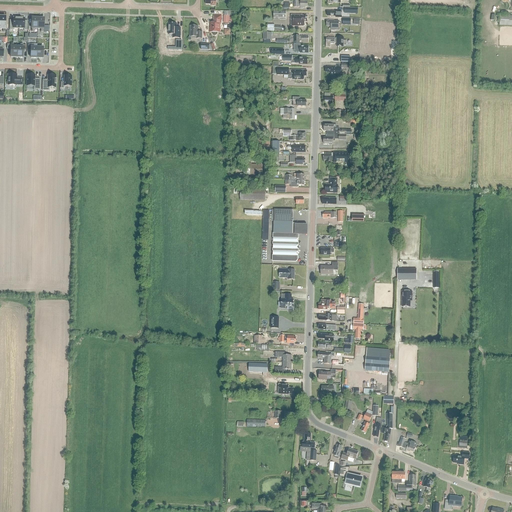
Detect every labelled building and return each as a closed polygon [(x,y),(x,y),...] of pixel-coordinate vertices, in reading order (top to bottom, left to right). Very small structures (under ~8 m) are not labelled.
[(273,11),(273,19),(279,19),(279,20),(285,20),(286,11),(273,11)] [(209,32),(212,32),(212,33),(212,34),(213,35),(214,36),(215,36),(216,35),(217,35),(217,33),(219,33),(219,30),(219,27),(220,23),(221,23),(221,16),(213,15),(213,23),(210,23),(210,28),(209,28),(209,32)] [(302,15),(291,15),(291,26),(304,26),(304,22),(307,22),(307,16),(302,16),(302,15)] [(499,25),(511,25),(511,15),(499,15),(499,16),(497,16),(497,21),(499,21),(499,25)] [(13,28),(18,29),(19,18),(13,17),(13,20),(9,20),(9,30),(13,30),(13,28)] [(24,18),(19,18),(18,29),(24,29),(23,30),(27,31),(27,21),(24,21),(24,18)] [(334,22),(334,20),(329,20),(329,21),(326,21),(326,27),(331,27),(331,28),(331,30),(333,30),(338,30),(338,22),(334,22)] [(167,31),(168,32),(168,35),(172,35),(172,38),(180,38),(180,28),(176,28),(176,24),(168,24),(168,30),(167,31)] [(190,26),(190,37),(196,37),(196,39),(201,39),(202,32),(197,32),(198,26),(190,26)] [(301,36),(301,37),(299,37),(299,36),(294,36),(294,44),(299,44),(299,42),(301,42),(301,43),(308,43),(308,37),(306,37),(306,36),(301,36)] [(334,44),(334,43),(334,38),(334,37),(328,37),(328,38),(326,38),(326,47),(330,47),(330,44),(334,44)] [(337,38),(334,38),(334,43),(337,43),(337,46),(343,46),(343,45),(346,45),(346,41),(343,41),(343,38),(337,38)] [(300,45),(294,45),(294,51),(300,51),(300,53),(308,53),(308,47),(300,47),(300,45)] [(299,64),(307,64),(307,58),(299,58),(299,59),(292,58),(292,56),(281,56),(281,61),(292,61),(292,63),(299,64)] [(331,75),(334,75),(340,76),(341,67),(334,67),(326,67),(326,68),(325,68),(325,73),(331,73),(331,75)] [(307,71),(299,71),(299,70),(292,70),(288,70),(289,68),(277,68),(277,75),(288,75),(288,74),(292,74),(292,80),(304,80),(304,76),(307,76),(307,71)] [(16,75),(8,74),(8,85),(16,86),(16,85),(22,85),(22,78),(16,78),(16,75)] [(36,79),(34,79),(34,75),(27,75),(27,86),(34,86),(40,86),(40,79),(36,79)] [(56,84),(56,79),(55,79),(56,76),(48,76),(47,82),(43,82),(42,91),(49,91),(49,88),(55,88),(55,84),(56,84)] [(61,82),(61,88),(64,88),(64,86),(71,87),(71,76),(64,76),(64,82),(61,82)] [(335,101),(345,101),(345,92),(335,92),(335,96),(330,95),(330,94),(324,94),(324,102),(333,102),(333,101),(335,101)] [(297,106),(306,107),(306,101),(300,100),(300,98),(293,97),(292,101),(293,101),(293,106),(297,106)] [(94,113),(102,113),(102,105),(106,105),(106,99),(102,99),(102,102),(94,102),(94,113)] [(284,115),(283,115),(283,119),(286,119),(286,115),(290,115),(290,119),(294,119),(295,109),(284,109),(284,115)] [(327,131),(327,134),(335,135),(338,135),(346,135),(346,130),(339,130),(339,128),(333,128),(333,125),(324,124),(324,131),(327,131)] [(96,137),(96,126),(89,126),(88,137),(96,137)] [(110,136),(114,136),(114,131),(110,131),(110,126),(103,126),(103,137),(110,137),(110,136)] [(119,139),(127,139),(127,135),(127,134),(127,132),(128,132),(128,131),(127,131),(127,127),(119,127),(119,134),(118,134),(115,134),(115,141),(119,141),(119,139)] [(298,141),(305,141),(306,133),(298,133),(298,136),(292,136),(289,136),(289,141),(292,141),(296,141),(298,141)] [(335,135),(327,134),(327,137),(324,137),(323,144),(333,144),(333,141),(335,141),(335,135)] [(279,154),(279,142),(271,142),(271,154),(279,154)] [(292,153),(305,153),(305,146),(295,146),(296,142),(287,142),(287,146),(292,146),(292,153)] [(327,161),(331,161),(331,160),(333,160),(333,163),(336,163),(336,162),(345,162),(345,163),(348,163),(348,152),(347,152),(347,153),(344,153),(344,152),(337,152),(337,154),(333,154),(333,156),(332,156),(332,154),(325,153),(325,155),(323,155),(323,160),(327,160),(327,161)] [(245,156),(245,161),(247,161),(247,165),(243,165),(243,172),(255,173),(255,165),(250,165),(250,161),(251,161),(251,156),(245,156)] [(296,156),(290,156),(290,163),(293,163),(293,162),(296,162),(296,165),(302,165),(302,163),(305,164),(305,159),(302,159),(303,158),(296,158),(296,156)] [(292,181),(285,181),(285,185),(291,185),(290,187),(297,188),(298,187),(298,185),(304,186),(304,180),(300,179),(300,181),(292,180),(292,181)] [(325,192),(337,193),(337,185),(336,185),(337,179),(330,179),(330,185),(325,185),(325,192)] [(240,189),(240,200),(265,201),(265,189),(240,189)] [(93,201),(93,196),(85,196),(85,207),(90,208),(89,211),(92,211),(93,204),(94,204),(94,203),(93,203),(94,201),(93,201)] [(122,197),(116,197),(116,201),(115,211),(124,212),(125,202),(122,202),(122,197)] [(304,204),(304,199),(300,199),(300,198),(296,198),(296,199),(292,198),(292,201),(290,201),(290,198),(282,198),(282,206),(287,207),(287,204),(296,204),(299,204),(304,204)] [(273,260),(295,261),(296,236),(296,225),(292,225),(293,210),(274,210),(274,218),(274,221),(273,260)] [(307,226),(296,225),(296,236),(307,237),(307,226)] [(337,269),(337,263),(332,263),(332,267),(321,267),(321,275),(333,275),(333,269),(337,269)] [(288,278),(288,279),(294,280),(294,270),(279,269),(279,278),(288,278)] [(416,279),(416,271),(397,271),(397,279),(416,279)] [(410,307),(410,301),(411,301),(411,292),(402,292),(402,302),(402,307),(410,307)] [(291,295),(281,295),(281,308),(285,309),(285,307),(293,307),(293,300),(291,300),(291,295)] [(331,300),(321,300),(321,304),(319,304),(318,310),(327,310),(327,307),(329,307),(329,308),(335,308),(335,301),(331,301),(331,300)] [(283,358),(283,362),(291,363),(292,356),(285,355),(286,352),(275,352),(275,357),(283,358)] [(322,358),(322,359),(324,359),(324,364),(330,364),(331,357),(334,357),(334,353),(331,353),(331,355),(318,353),(318,358),(322,358)] [(366,357),(365,371),(389,373),(390,359),(366,357)] [(291,363),(283,362),(282,367),(275,367),(275,372),(285,373),(285,370),(291,370),(291,363)] [(267,365),(249,364),(248,372),(267,373),(267,365)] [(330,373),(319,372),(318,380),(330,380),(330,378),(335,378),(336,370),(331,370),(330,373)] [(278,384),(278,394),(288,394),(294,394),(294,388),(288,388),(289,385),(278,384)] [(366,413),(364,417),(363,416),(362,416),(359,415),(357,419),(360,421),(361,418),(363,419),(365,420),(365,422),(364,422),(362,427),(363,427),(361,431),(365,433),(367,429),(369,425),(370,423),(369,422),(372,416),(366,413)] [(393,429),(392,414),(387,414),(387,426),(386,428),(383,428),(382,429),(382,434),(385,434),(384,435),(384,437),(384,441),(388,442),(390,435),(391,429),(393,429)] [(246,427),(265,427),(265,420),(247,419),(246,427)] [(302,447),(314,448),(315,443),(310,443),(311,434),(305,433),(304,442),(303,442),(302,447)] [(416,444),(409,441),(408,444),(405,443),(406,439),(401,437),(398,447),(403,448),(406,449),(406,451),(410,452),(410,451),(414,452),(415,448),(416,444)] [(355,460),(358,452),(349,449),(347,454),(343,453),(341,459),(347,461),(348,457),(355,460)] [(469,459),(470,453),(463,453),(462,456),(454,455),(453,463),(459,464),(463,465),(464,459),(469,459)] [(326,466),(328,467),(329,455),(318,454),(317,461),(322,461),(322,465),(326,465),(326,466)] [(349,467),(340,467),(339,477),(344,478),(345,477),(347,477),(345,484),(360,487),(362,478),(347,475),(349,467)] [(416,476),(410,476),(409,476),(409,483),(406,483),(406,490),(406,491),(409,491),(409,490),(412,490),(413,486),(416,486),(416,476)] [(426,479),(425,481),(424,481),(423,487),(427,488),(426,491),(430,491),(431,488),(429,488),(430,485),(432,485),(433,482),(431,481),(431,480),(426,479)] [(446,500),(445,500),(444,509),(452,510),(452,506),(461,507),(462,498),(457,498),(454,497),(450,496),(449,501),(449,504),(445,503),(446,500)] [(322,503),(318,503),(311,503),(311,509),(317,509),(317,511),(324,511),(325,510),(325,507),(322,507),(322,503)]
